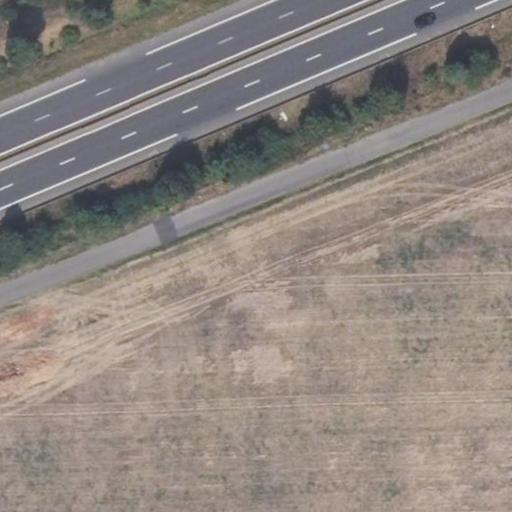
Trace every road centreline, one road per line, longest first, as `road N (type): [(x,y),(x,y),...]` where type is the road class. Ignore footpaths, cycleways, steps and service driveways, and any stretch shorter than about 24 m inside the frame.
road 1 (trunk): [(0,189),(451,0)]
road 2 (trunk): [(320,0),(0,135)]
